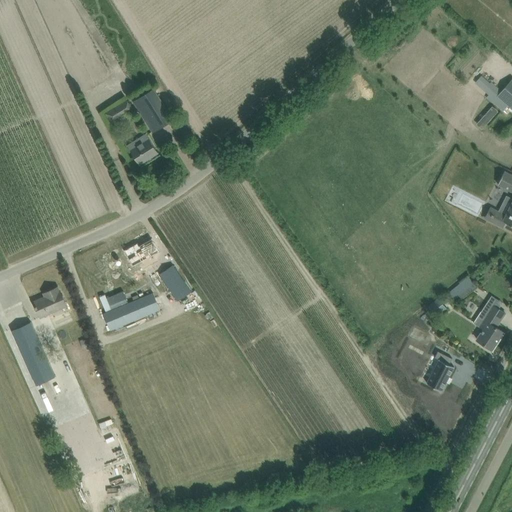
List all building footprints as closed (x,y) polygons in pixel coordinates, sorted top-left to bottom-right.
[(153,80),(109,0),(88,0),(87,1),(136,90),(153,80)] [(485,99),(492,92),(476,78),(469,85),(485,99)] [(511,79),(497,96),(511,108),(511,79)] [(178,116),(173,119),(168,111),(153,88),(133,101),(147,124),(152,132),(170,122),(183,142),(191,137),(178,116)] [(115,119),(132,108),(127,100),(105,113),(114,126),(119,123),(118,120),(117,121),(115,119)] [(158,153),(153,144),(146,133),(127,144),(139,164),(158,153)] [(488,219),(487,219),(504,228),(506,222),(511,224),(511,174),(505,171),(498,184),(511,191),(511,201),(506,215),(493,208),(493,209),(495,210),(493,214),(492,213),(491,215),(492,216),(490,220),(488,219)] [(134,248),(139,257),(141,261),(142,260),(146,267),(162,258),(158,252),(159,251),(152,238),(134,248)] [(177,301),(191,291),(173,265),(159,274),(177,301)] [(466,277),(454,287),(459,294),(472,284),(466,277)] [(66,306),(64,300),(60,291),(59,291),(58,287),(49,291),(51,294),(34,302),(36,306),(35,306),(36,308),(37,308),(41,317),(66,306)] [(110,329),(160,308),(152,291),(151,287),(137,293),(139,296),(130,300),(128,297),(121,300),(123,303),(103,312),(110,329)] [(118,302),(113,291),(97,298),(101,309),(118,302)] [(438,299),(430,305),(435,312),(432,314),(434,317),(436,316),(445,309),(438,299)] [(482,330),(498,339),(503,332),(496,327),(505,313),(497,307),(493,305),(486,315),(481,312),(475,322),(480,325),(479,326),(483,329),(482,330)] [(30,322),(12,330),(37,385),(55,377),(30,322)] [(423,324),(417,330),(429,341),(435,335),(423,324)] [(123,364),(176,347),(173,338),(170,338),(167,329),(114,345),(118,357),(121,357),(123,364)] [(492,349),(498,339),(482,330),(476,339),(483,344),(492,349)] [(88,337),(80,340),(83,348),(91,346),(88,337)] [(439,372),(422,392),(434,403),(452,382),(448,379),(452,374),(440,364),(436,369),(439,372)]
